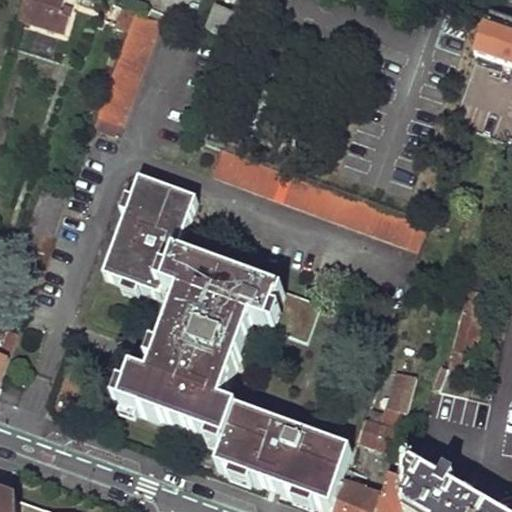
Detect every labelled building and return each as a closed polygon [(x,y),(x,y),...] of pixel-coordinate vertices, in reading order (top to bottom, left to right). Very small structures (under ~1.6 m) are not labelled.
[(24,0),(18,21),(67,37),(72,20),(63,17),(68,0),(24,0)] [(215,11),(208,31),(242,45),(250,23),(215,11)] [(164,27),(135,16),(98,119),(127,129),(164,27)] [(511,26),(488,19),(474,63),(511,75),(511,26)] [(430,225),(225,153),(215,180),(421,252),(430,225)] [(230,449),(222,474),(335,511),(344,487),(354,455),(226,409),(255,325),(310,343),(322,306),(284,293),(283,298),(179,262),(196,208),(141,189),(135,207),(129,223),(107,284),(126,290),(142,296),(139,304),(143,305),(145,297),(181,309),(165,356),(159,372),(156,383),(138,377),(127,412),(230,449)] [(48,255),(68,201),(47,193),(26,247),(48,255)] [(135,207),(129,205),(123,220),(129,223),(135,207)] [(477,275),(454,357),(465,361),(473,362),(491,303),(487,302),(493,279),(477,275)] [(305,284),(302,294),(309,295),(312,287),(305,284)] [(142,296),(126,290),(124,298),(139,304),(142,296)] [(159,372),(165,356),(158,354),(152,369),(159,372)] [(454,357),(451,371),(460,374),(465,361),(454,357)] [(0,384),(9,361),(0,358),(0,384)] [(443,393),(451,371),(444,369),(435,390),(443,393)] [(413,390),(417,376),(399,370),(394,384),(413,390)] [(451,371),(443,393),(469,399),(475,377),(460,374),(451,371)] [(413,390),(394,384),(380,426),(365,421),(358,442),(395,455),(403,423),(413,390)] [(445,488),(409,468),(409,478),(408,491),(405,511),(484,511),(453,494),(457,487),(449,482),(445,488)] [(408,491),(409,478),(390,473),(387,486),(408,491)] [(384,501),(380,511),(405,511),(408,491),(387,486),(384,501)] [(335,511),(334,511),(380,511),(384,501),(344,487),(335,511)] [(0,511),(16,511),(16,504),(2,499),(0,504),(0,511)]
